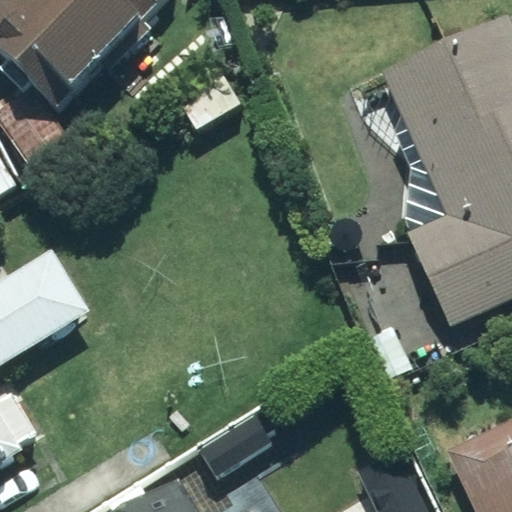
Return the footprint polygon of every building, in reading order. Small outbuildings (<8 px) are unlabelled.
[(171,0),(0,0),(0,77),(14,91),(0,105),(0,142),(34,178),(72,141),(51,119),(171,0)] [(433,335),(511,300),(511,35),(505,20),(374,77),(441,232),(396,251),(433,335)] [(194,143),(237,110),(212,78),(170,111),(194,143)] [(0,202),(17,191),(0,164),(0,202)] [(0,374),(85,321),(46,260),(0,288),(0,479),(45,452),(0,381),(0,374)] [(395,334),(358,354),(378,392),(416,372),(395,334)] [(272,448),(250,417),(196,454),(218,486),(272,448)] [(511,511),(511,422),(439,455),(464,511),(511,511)] [(429,511),(397,451),(352,475),(371,511),(429,511)] [(204,511),(182,476),(125,511),(204,511)]
